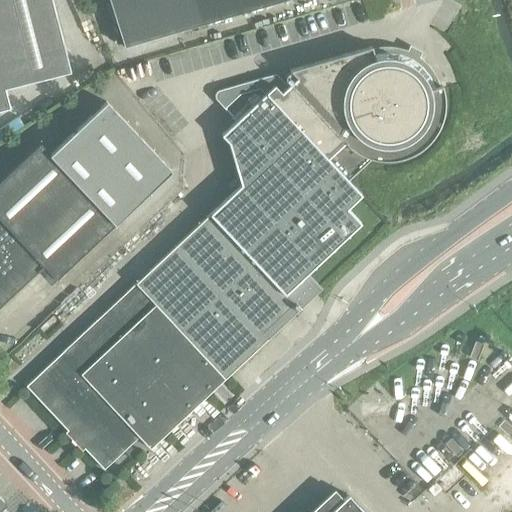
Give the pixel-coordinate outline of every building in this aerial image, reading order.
[(5,89),(70,72),(51,0),(0,0),(0,110),(10,108),(5,89)] [(115,0),(130,47),(201,25),(285,0),(115,0)] [(241,185),(210,214),(299,310),(300,309),(287,294),(361,224),(348,209),(362,195),(349,181),(372,159),(380,161),(388,161),(395,160),(401,159),(406,158),(411,154),(419,151),(424,147),(428,143),(431,140),(436,133),(439,127),(442,120),(443,115),(444,107),(444,100),(443,92),(442,85),(433,88),(430,79),(425,72),(421,67),(418,64),(420,58),(406,50),(402,55),(396,54),(385,53),(374,54),(371,46),(289,70),(297,78),(281,92),(274,85),(221,135),(228,143),(241,185)] [(172,170),(107,101),(50,155),(40,144),(0,181),(0,307),(44,266),(56,279),(115,224),(172,170)] [(26,386),(104,470),(139,437),(150,449),(299,310),(210,214),(26,386)] [(458,389),(498,351),(490,343),(450,381),(458,389)] [(489,415),(511,393),(511,381),(483,409),(489,415)] [(364,511),(349,495),(331,511),(364,511)]
